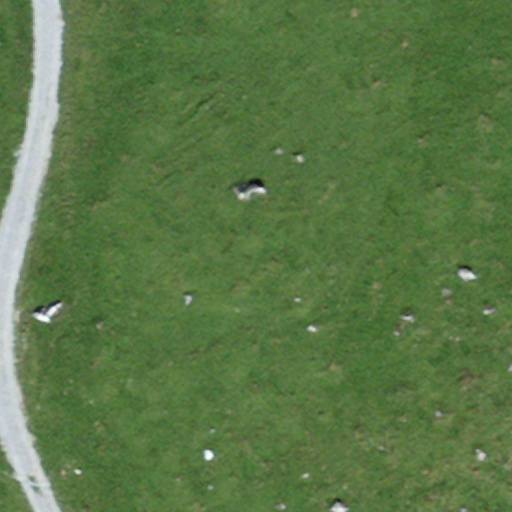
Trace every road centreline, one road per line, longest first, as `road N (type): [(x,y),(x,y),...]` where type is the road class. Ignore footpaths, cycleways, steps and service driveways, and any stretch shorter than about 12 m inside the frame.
road 1 (track): [(0,268),(37,98),(35,0)]
road 2 (track): [(33,511),(0,380)]
